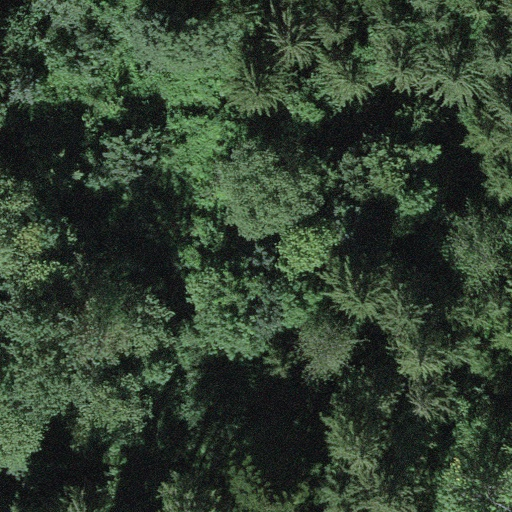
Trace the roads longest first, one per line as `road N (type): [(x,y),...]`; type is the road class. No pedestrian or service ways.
road 1 (track): [(0,145),(223,81),(470,78)]
road 2 (track): [(314,511),(299,500),(178,463),(75,460),(0,478)]
